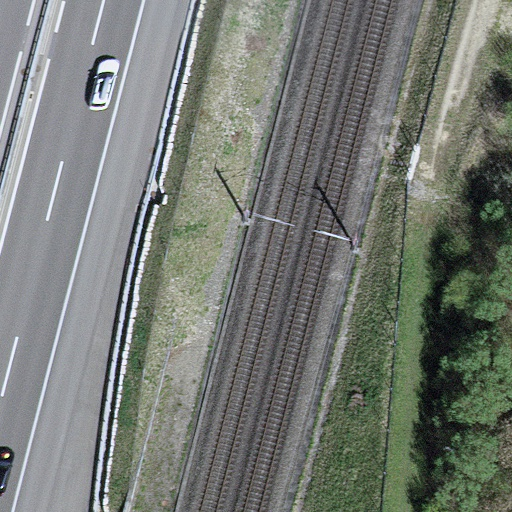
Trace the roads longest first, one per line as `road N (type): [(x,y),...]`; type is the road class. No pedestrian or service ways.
road 1 (motorway): [(0,404),(103,0)]
road 2 (track): [(432,180),(480,0)]
